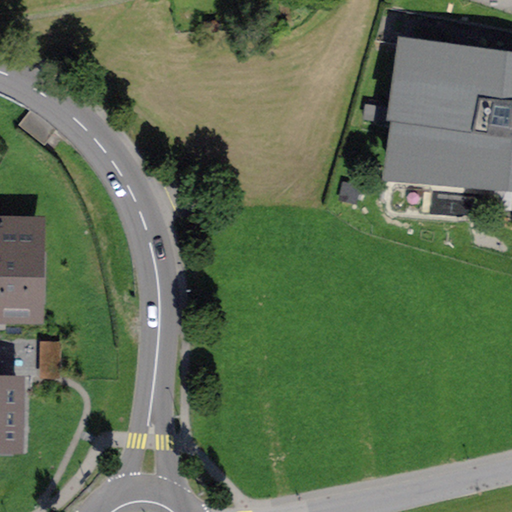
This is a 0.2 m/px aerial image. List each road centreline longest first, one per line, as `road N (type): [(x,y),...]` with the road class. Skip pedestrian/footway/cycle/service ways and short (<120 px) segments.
road 1 (secondary): [(0,72),(72,115),(126,180),(156,266),(156,371)]
road 2 (residential): [(337,511),(511,469)]
road 3 (secondary): [(156,371),(136,441),(103,499)]
road 4 (secondary): [(169,495),(156,371)]
